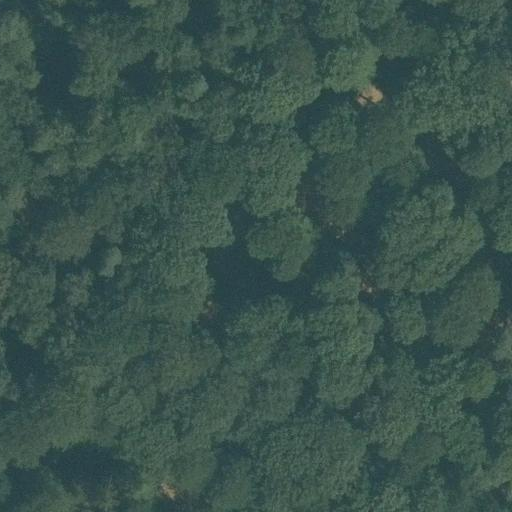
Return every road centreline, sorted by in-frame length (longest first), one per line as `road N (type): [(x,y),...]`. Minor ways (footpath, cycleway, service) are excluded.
road 1 (track): [(293,0),(91,309)]
road 2 (track): [(0,486),(91,309)]
